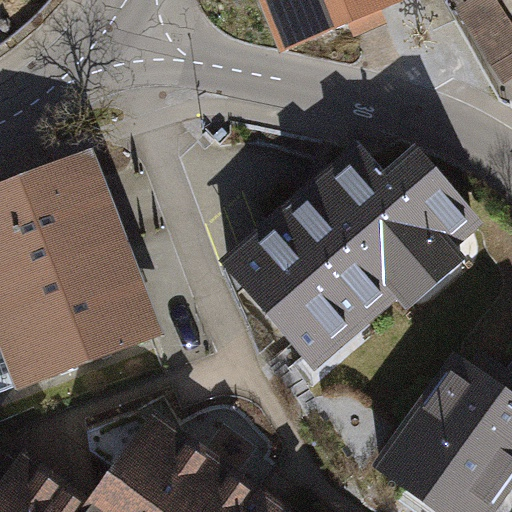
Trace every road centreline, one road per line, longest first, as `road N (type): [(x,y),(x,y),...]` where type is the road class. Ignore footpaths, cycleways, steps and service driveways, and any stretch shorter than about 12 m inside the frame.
road 1 (residential): [(125,42),(392,103),(511,163)]
road 2 (residential): [(125,42),(0,123)]
